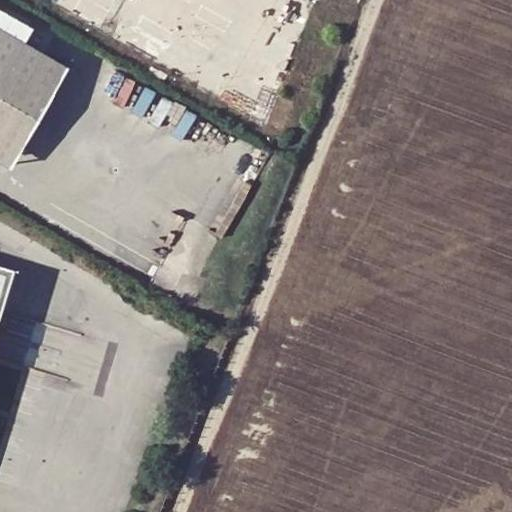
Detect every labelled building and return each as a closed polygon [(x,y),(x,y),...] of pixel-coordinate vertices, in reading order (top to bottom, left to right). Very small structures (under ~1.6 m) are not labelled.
[(0,0),(0,14),(20,26),(29,11),(8,0),(0,0)] [(0,62),(20,26),(0,14),(0,62)] [(0,147),(10,154),(67,52),(20,26),(0,62),(0,147)] [(302,44),(284,36),(267,83),(284,91),(302,44)] [(0,340),(22,268),(0,261),(0,340)]
